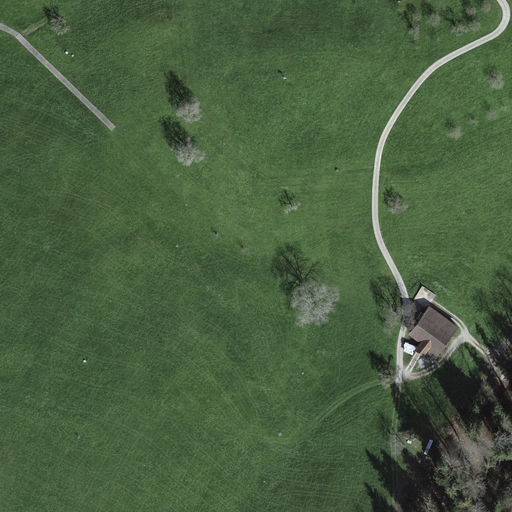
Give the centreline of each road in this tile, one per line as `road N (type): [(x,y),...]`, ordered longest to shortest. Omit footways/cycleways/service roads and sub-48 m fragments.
road 1 (track): [(501,0),(503,31),(426,65),(381,140),(376,234),(404,290),(399,368)]
road 2 (track): [(113,129),(0,27)]
